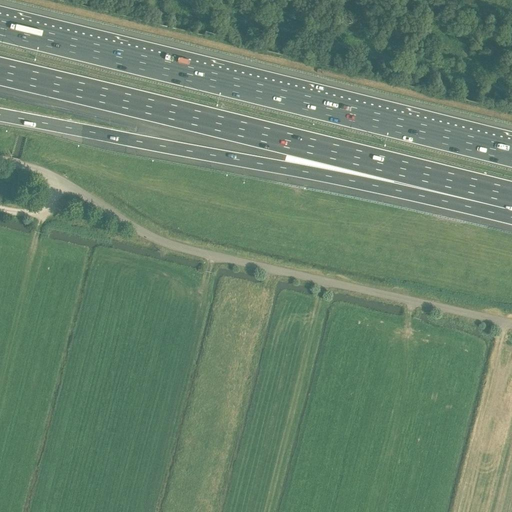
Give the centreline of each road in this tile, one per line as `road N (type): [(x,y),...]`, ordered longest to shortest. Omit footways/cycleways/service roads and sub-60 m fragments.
road 1 (motorway): [(511,154),(0,27)]
road 2 (motorway): [(0,72),(508,196)]
road 3 (motorway): [(0,114),(278,167),(508,196)]
road 4 (unclassified): [(511,324),(176,249),(63,184)]
road 5 (track): [(503,322),(455,511)]
road 6 (track): [(44,210),(0,395)]
